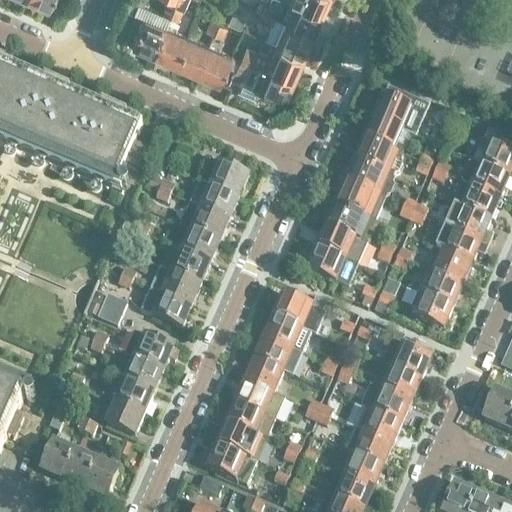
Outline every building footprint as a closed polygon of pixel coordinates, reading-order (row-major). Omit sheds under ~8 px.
[(51,0),(28,0),(36,4),(36,5),(43,8),(44,7),(48,9),(51,0)] [(176,0),(174,6),(181,10),(182,10),(186,0),(176,0)] [(326,3),(327,0),(291,0),(294,1),(323,14),(327,4),(326,3)] [(318,24),(323,14),(294,1),(285,23),(312,35),(317,23),(318,24)] [(169,18),(174,6),(166,3),(161,14),(169,18)] [(154,55),(166,27),(165,27),(169,18),(161,14),(139,5),(134,14),(143,18),(131,45),(135,47),(134,48),(142,51),(142,50),(154,55)] [(264,5),(261,13),(272,17),(275,9),(264,5)] [(174,6),(169,18),(176,22),(181,10),(174,6)] [(268,25),(272,17),(261,13),(257,21),(268,25)] [(307,47),(312,35),(285,23),(275,18),(265,41),(275,45),(304,57),(308,47),(307,47)] [(213,35),(218,25),(210,21),(206,32),(213,35)] [(221,39),(226,28),(218,25),(213,35),(221,39)] [(174,65),(187,37),(166,27),(154,55),(165,60),(164,61),(174,65)] [(398,31),(391,46),(405,52),(412,37),(398,31)] [(196,73),(208,46),(187,37),(174,65),(184,70),(185,69),(196,73)] [(299,67),(304,57),(275,45),(265,67),(293,79),(298,66),(299,67)] [(231,56),(208,46),(196,73),(207,78),(207,80),(215,83),(215,82),(219,83),(231,56)] [(245,48),(242,57),(252,62),(256,53),(245,48)] [(249,69),(252,62),(242,57),(239,64),(249,69)] [(0,456),(8,439),(9,440),(12,432),(11,432),(14,424),(15,425),(16,422),(17,419),(18,419),(19,417),(17,417),(25,399),(13,394),(11,398),(5,395),(6,391),(0,388),(0,134),(14,140),(16,136),(22,139),(21,143),(42,152),(44,149),(50,151),(49,156),(71,165),(73,161),(79,164),(78,168),(99,177),(102,174),(108,177),(106,181),(118,186),(143,128),(125,121),(127,117),(128,118),(128,117),(103,106),(103,107),(104,107),(102,110),(68,96),(70,92),(71,92),(46,81),(46,82),(45,85),(11,71),(12,67),(13,68),(14,67),(0,60),(0,456)] [(288,89),(293,79),(265,67),(256,88),(283,100),(285,97),(286,97),(290,90),(288,89)] [(389,90),(385,99),(384,99),(384,100),(375,121),(403,134),(415,139),(429,107),(389,90)] [(397,146),(403,134),(375,121),(366,142),(365,142),(365,143),(404,160),(409,150),(397,146)] [(466,134),(456,130),(455,130),(452,138),(462,142),(466,134)] [(487,157),(482,168),(510,181),(511,176),(511,154),(483,142),(478,153),(487,157)] [(404,160),(365,143),(361,152),(358,150),(352,163),(384,176),(395,181),(397,177),(401,175),(404,167),(403,164),(404,160)] [(190,154),(179,149),(175,157),(186,162),(190,154)] [(434,163),(423,158),(420,166),(431,171),(434,163)] [(209,162),(200,184),(239,201),(248,180),(249,181),(249,179),(209,162)] [(384,176),(352,163),(347,175),(351,177),(347,185),(346,186),(386,203),(387,200),(390,199),(394,191),(392,188),(395,181),(384,176)] [(510,181),(482,168),(473,164),(468,166),(463,179),(464,185),(501,202),(501,201),(510,181)] [(450,170),(439,165),(436,174),(447,179),(450,170)] [(427,179),(431,171),(420,166),(416,174),(427,179)] [(443,186),(447,179),(436,174),(433,181),(443,186)] [(230,222),(239,201),(200,184),(190,208),(229,225),(229,224),(230,224),(230,223),(230,222)] [(501,202),(464,185),(454,208),(463,212),(491,224),(501,202)] [(174,190),(163,186),(160,194),(170,199),(174,190)] [(375,227),(386,203),(346,186),(346,187),(337,208),(365,221),(364,222),(375,227)] [(168,206),(170,199),(160,194),(157,201),(168,206)] [(414,216),(418,207),(407,202),(403,210),(414,216)] [(429,212),(418,207),(414,216),(425,221),(429,212)] [(220,246),(229,225),(190,208),(181,230),(220,246)] [(364,222),(365,221),(337,208),(328,229),(327,229),(356,242),(357,241),(356,240),(364,222)] [(486,235),(491,224),(463,212),(454,208),(445,229),(482,245),(489,248),(493,238),(486,235)] [(411,223),(414,216),(403,210),(399,218),(411,223)] [(422,228),(425,221),(414,216),(411,223),(422,228)] [(151,231),(140,226),(127,221),(123,230),(135,235),(147,240),(151,231)] [(489,248),(482,245),(445,229),(443,228),(434,250),(445,255),(444,255),(472,267),(478,255),(485,258),(489,248)] [(368,247),(356,242),(327,229),(327,230),(328,230),(318,252),(346,263),(359,269),(368,247)] [(147,240),(135,235),(123,230),(120,236),(143,247),(147,240)] [(211,266),(220,246),(181,230),(172,250),(183,255),(211,267),(212,266),(211,266)] [(396,249),(395,249),(385,245),(381,253),(392,258),(396,249)] [(337,284),(346,263),(318,252),(309,272),(308,273),(337,286),(337,284)] [(401,252),(398,261),(409,265),(412,257),(401,252)] [(389,266),(392,258),(381,253),(377,261),(389,266)] [(211,267),(183,255),(173,277),(201,289),(211,267)] [(463,288),(472,267),(444,255),(435,276),(435,275),(435,276),(464,288),(463,288)] [(405,273),(409,265),(398,261),(394,268),(405,273)] [(136,276),(125,271),(122,280),(133,285),(136,276)] [(463,289),(464,288),(435,276),(428,273),(418,295),(454,310),(463,289)] [(192,309),(201,289),(173,277),(165,298),(164,297),(164,298),(192,310),(193,309),(192,309)] [(130,292),(133,285),(122,280),(119,287),(130,292)] [(362,296),(373,301),(376,293),(365,288),(362,296)] [(192,311),(192,310),(164,298),(151,293),(142,315),(183,333),(184,331),(183,331),(192,311)] [(444,331),(454,310),(418,295),(412,309),(420,312),(417,319),(416,319),(416,320),(444,332),(445,331),(444,331)] [(97,296),(93,306),(102,310),(106,300),(97,296)] [(379,304),(390,309),(393,301),(382,296),(379,304)] [(283,298),(274,320),(302,332),(312,311),(313,310),(284,297),(283,298)] [(118,329),(127,307),(108,298),(99,320),(118,329)] [(98,319),(102,310),(93,306),(89,315),(98,319)] [(312,336),(302,332),(274,320),(266,340),(265,340),(264,341),(265,342),(293,354),(302,358),(312,336)] [(351,336),(355,328),(344,323),(340,332),(351,336)] [(368,343),(371,335),(360,330),(357,339),(368,343)] [(98,335),(94,343),(105,348),(108,340),(98,335)] [(179,354),(174,352),(135,335),(125,357),(136,362),(164,374),(170,362),(175,364),(179,354)] [(91,342),(82,339),(77,350),(85,354),(91,342)] [(284,375),(293,354),(265,342),(255,363),(284,375)] [(102,356),(105,348),(94,343),(91,351),(102,356)] [(403,350),(394,371),(421,384),(431,362),(431,363),(432,361),(403,349),(402,350),(403,350)] [(68,357),(58,379),(60,380),(73,386),(75,387),(85,364),(74,359),(69,357),(68,357)] [(511,372),(511,359),(507,357),(506,358),(507,359),(503,367),(502,367),(502,368),(511,372)] [(328,359),(325,368),(336,373),(339,364),(328,359)] [(155,395),(164,374),(136,362),(127,383),(127,382),(126,383),(155,396),(155,395)] [(275,396),(284,375),(255,363),(247,384),(275,396)] [(356,371),(345,366),(341,375),(352,380),(356,371)] [(332,380),(336,373),(325,368),(321,375),(332,380)] [(412,405),(421,384),(394,371),(384,392),(383,393),(384,394),(412,406),(413,405),(412,405)] [(349,387),(352,380),(341,375),(338,382),(349,387)] [(60,380),(48,406),(59,410),(62,412),(63,412),(75,387),(73,386),(60,380)] [(155,396),(126,383),(126,384),(117,405),(145,417),(154,396),(155,396)] [(275,396),(247,384),(246,384),(245,385),(246,385),(237,406),(265,419),(276,423),(285,401),(275,397),(275,396)] [(507,432),(511,420),(511,400),(498,394),(497,393),(484,422),(485,422),(486,422),(507,432)] [(403,426),(412,406),(384,394),(375,414),(403,426)] [(320,416),(323,409),(312,404),(309,412),(320,416)] [(136,438),(145,417),(117,405),(108,426),(107,427),(136,440),(137,438),(136,438)] [(276,423),(265,419),(237,406),(228,427),(267,444),(276,423)] [(331,421),(334,413),(323,409),(320,416),(331,421)] [(50,430),(60,434),(68,415),(62,412),(59,410),(50,430)] [(403,426),(375,414),(365,410),(356,432),(394,449),(394,448),(403,426)] [(316,424),(320,416),(309,412),(306,420),(316,424)] [(327,429),(331,421),(320,416),(316,424),(327,429)] [(91,424),(82,421),(73,417),(68,428),(77,432),(86,435),(91,424)] [(93,438),(98,427),(91,424),(86,435),(93,438)] [(257,467),(267,444),(228,427),(227,427),(227,428),(227,429),(218,449),(246,462),(257,467)] [(393,449),(394,449),(356,432),(347,453),(356,457),(384,469),(393,449)] [(65,483),(76,454),(76,455),(56,446),(56,445),(54,445),(42,473),(43,474),(43,473),(64,482),(64,483),(65,483)] [(127,460),(132,449),(124,445),(119,456),(127,460)] [(298,458),(302,451),(291,446),(288,453),(298,458)] [(257,467),(246,462),(218,449),(209,470),(208,471),(247,489),(257,467)] [(295,466),(298,458),(288,453),(284,462),(295,466)] [(307,453),(304,461),(315,466),(318,458),(307,453)] [(86,492),(99,465),(77,455),(76,454),(65,483),(86,492)] [(375,491),(384,469),(356,457),(347,479),(346,479),(375,492),(375,491)] [(311,473),(314,466),(315,466),(304,461),(300,469),(311,473)] [(119,473),(99,465),(86,492),(107,501),(107,502),(108,502),(121,474),(119,473)] [(285,488),(289,480),(278,475),(274,483),(285,488)] [(374,492),(375,492),(346,479),(337,475),(328,496),(337,500),(363,511),(365,511),(374,492)] [(224,489),(204,481),(200,492),(219,500),(224,489)] [(302,495),(305,487),(294,482),(291,491),(302,495)] [(470,511),(477,497),(457,488),(456,487),(445,511),(470,511)] [(363,511),(337,500),(328,496),(321,511),(363,511)] [(497,511),(500,506),(499,506),(499,507),(477,497),(470,511),(497,511)] [(246,511),(254,511),(258,504),(248,500),(244,511),(246,511)]
